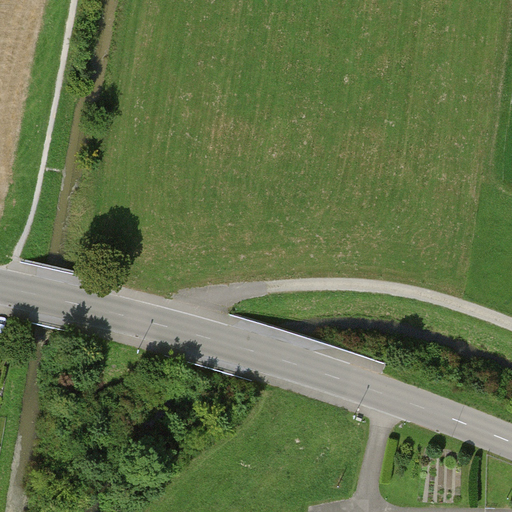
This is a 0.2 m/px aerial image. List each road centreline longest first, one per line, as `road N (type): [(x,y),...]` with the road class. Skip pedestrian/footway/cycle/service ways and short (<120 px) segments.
road 1 (tertiary): [(511,437),(186,322),(0,284)]
road 2 (track): [(511,319),(400,284),(336,276),(208,288),(186,322)]
